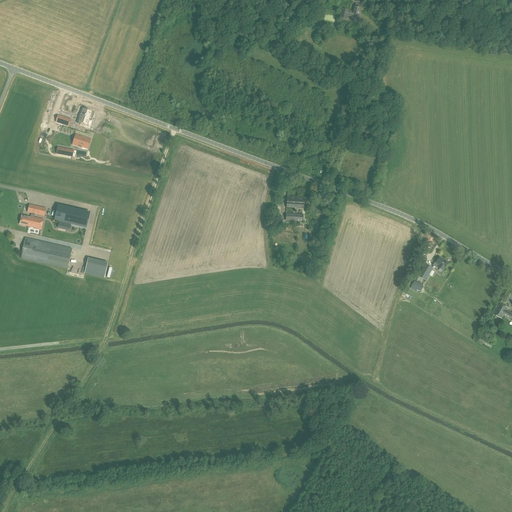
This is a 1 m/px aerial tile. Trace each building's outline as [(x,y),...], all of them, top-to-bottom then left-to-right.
[(358,14),(360,14),(362,8),(362,5),(356,3),(355,7),(354,12),(349,11),(349,10),(342,9),(340,17),(345,19),(346,15),(352,17),(351,20),(357,22),(358,14)] [(92,112),(82,109),(79,116),(78,116),(76,123),(80,124),(81,124),(87,126),(87,125),(88,126),(89,121),(90,121),(93,113),(91,112),(92,112)] [(88,150),(92,139),(76,134),(72,145),(82,149),(83,148),(88,150)] [(73,157),(74,151),(58,148),(56,154),(73,157)] [(287,207),(304,208),(304,198),(287,197),(287,207)] [(46,208),(32,205),(30,213),(32,213),(31,217),(22,215),(20,224),(34,228),(41,230),(44,219),(37,217),(36,218),(34,217),(35,214),(44,216),(46,208)] [(90,213),(58,205),(54,220),(87,228),(90,213)] [(286,213),(286,220),(286,221),(297,221),(303,222),(303,214),(286,213)] [(104,242),(124,246),(128,225),(108,221),(104,242)] [(20,258),(51,265),(67,269),(72,249),(56,245),(25,238),(20,258)] [(433,265),(437,268),(437,267),(443,271),(448,263),(439,257),(436,262),(435,262),(433,265)] [(88,258),(84,273),(104,277),(107,263),(88,258)] [(417,276),(418,276),(425,281),(426,281),(433,269),(425,264),(417,276)] [(79,276),(75,292),(82,293),(86,278),(79,276)] [(414,281),(410,288),(415,291),(416,289),(420,292),(424,286),(414,281)] [(509,319),(510,317),(511,318),(511,313),(507,310),(508,308),(500,303),(494,314),(502,319),(504,315),(509,319)]
